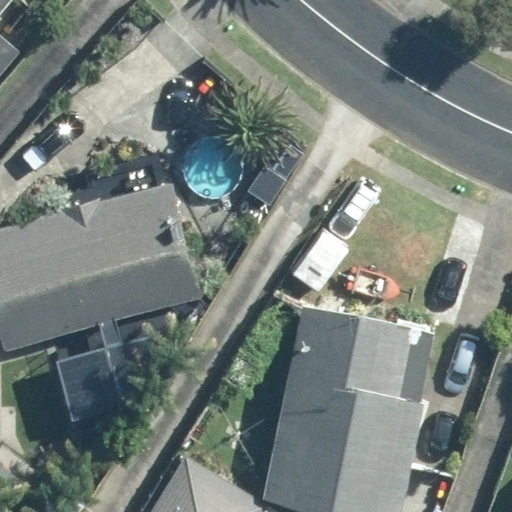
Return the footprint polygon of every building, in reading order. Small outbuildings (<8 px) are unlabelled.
[(0,0),(0,70),(19,47),(0,31),(0,9),(7,0),(0,0)] [(172,177),(0,222),(0,301),(10,339),(202,289),(172,177)] [(450,450),(458,403),(398,392),(410,319),(302,300),(267,501),(328,511),(401,511),(413,444),(450,450)] [(117,362),(65,384),(78,416),(131,394),(117,362)] [(266,511),(270,507),(185,451),(144,511),(266,511)]
